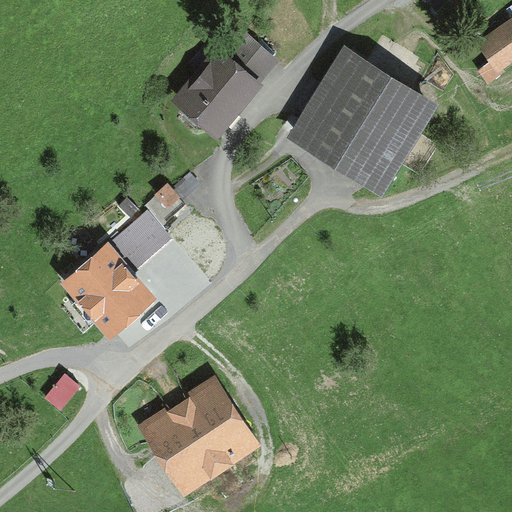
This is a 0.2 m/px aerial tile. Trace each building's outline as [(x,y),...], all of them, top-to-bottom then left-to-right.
[(511,27),(508,22),(479,43),(496,67),(511,55),(511,27)] [(178,93),(215,124),(271,56),(233,25),(178,93)] [(383,198),(441,106),(345,46),(287,138),(383,198)] [(165,229),(187,209),(171,192),(149,212),(165,229)] [(147,210),(110,242),(135,271),(173,239),(147,210)] [(157,300),(108,244),(63,284),(110,340),(157,300)] [(80,387),(65,374),(45,398),(61,411),(80,387)] [(165,409),(138,427),(184,497),(262,446),(215,375),(188,393),(190,397),(167,412),(165,409)]
